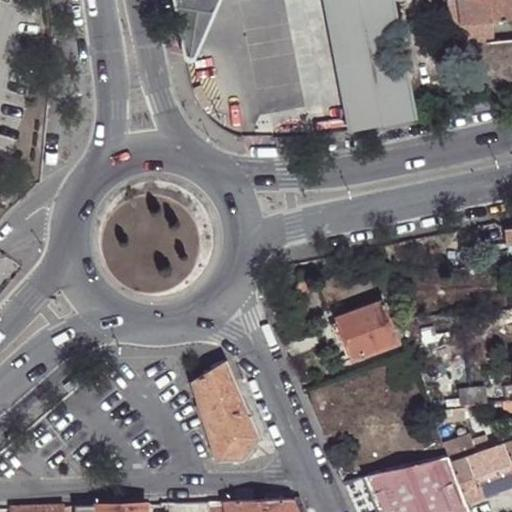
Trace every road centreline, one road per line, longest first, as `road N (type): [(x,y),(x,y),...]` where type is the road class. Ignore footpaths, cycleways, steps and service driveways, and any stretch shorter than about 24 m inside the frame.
road 1 (residential): [(312,479),(0,491)]
road 2 (secondary): [(511,137),(296,172),(228,173)]
road 3 (secondary): [(253,237),(511,181)]
road 4 (tertiary): [(223,306),(312,479)]
road 5 (secondary): [(96,0),(111,98),(107,160)]
road 6 (secondary): [(183,146),(160,101),(134,0)]
road 7 (secondary): [(0,389),(66,334),(119,321)]
road 8 (secondary): [(67,222),(54,268),(0,334)]
